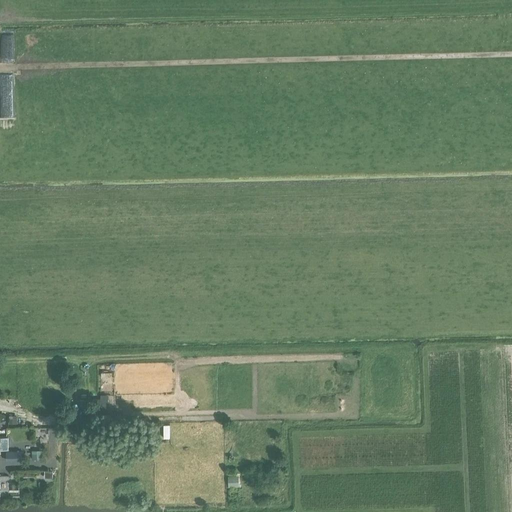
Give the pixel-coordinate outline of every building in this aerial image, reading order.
[(97,412),(106,412),(106,394),(101,394),(101,398),(97,398),(97,412)] [(9,415),(9,423),(17,423),(17,415),(9,415)] [(0,450),(1,451),(1,449),(9,449),(9,436),(0,436),(0,450)] [(22,450),(6,450),(6,461),(22,460),(22,450)] [(42,451),(32,451),(33,459),(43,458),(42,451)] [(238,475),(228,476),(229,486),(239,485),(238,475)]
